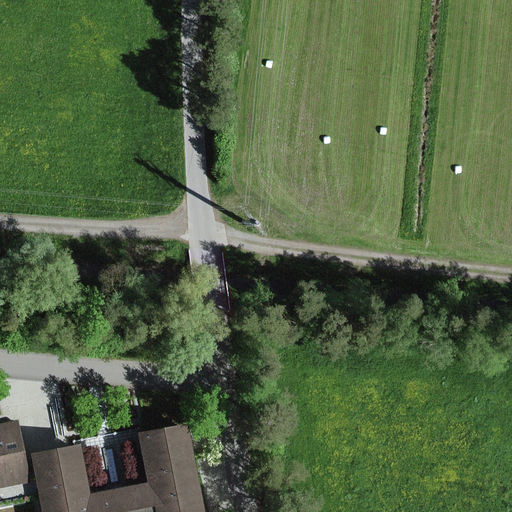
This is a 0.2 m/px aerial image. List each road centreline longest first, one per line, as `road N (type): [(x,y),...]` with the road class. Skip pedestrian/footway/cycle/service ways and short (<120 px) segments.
road 1 (track): [(0,218),(209,228),(511,270)]
road 2 (unclassified): [(249,511),(223,378),(209,228)]
road 3 (track): [(209,228),(199,0)]
